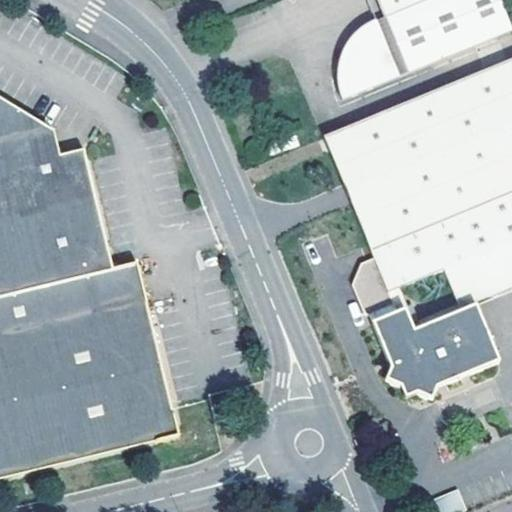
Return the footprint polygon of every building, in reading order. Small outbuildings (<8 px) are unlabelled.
[(511,34),(496,0),(373,0),(381,19),(372,23),(379,38),(358,65),(338,72),(337,77),(337,82),(337,91),(339,99),(341,106),(511,34)] [(340,60),(338,72),(358,65),(379,38),(372,23),(365,28),(359,34),(353,39),(348,46),(342,54),(340,60)] [(511,280),(511,63),(324,142),(374,263),(361,269),(353,287),(365,318),(371,319),(378,335),(407,324),(401,310),(396,313),(387,292),(398,287),(440,270),(455,305),(511,280)] [(111,267),(82,150),(58,156),(52,131),(0,101),(0,319),(141,283),(136,261),(111,267)] [(459,316),(474,310),(511,294),(511,280),(455,305),(459,316)] [(0,477),(179,433),(141,283),(0,319),(0,477)] [(407,308),(398,287),(387,292),(396,313),(401,310),(407,308)] [(412,336),(383,348),(403,394),(398,403),(401,408),(425,406),(432,403),(434,394),(498,367),(474,310),(459,316),(412,336)] [(383,348),(412,336),(407,324),(378,335),(383,348)] [(231,395),(230,389),(206,395),(212,420),(217,418),(220,416),(224,413),(227,409),(230,404),(231,399),(231,395)] [(457,493),(424,506),(426,511),(449,511),(463,506),(457,493)]
